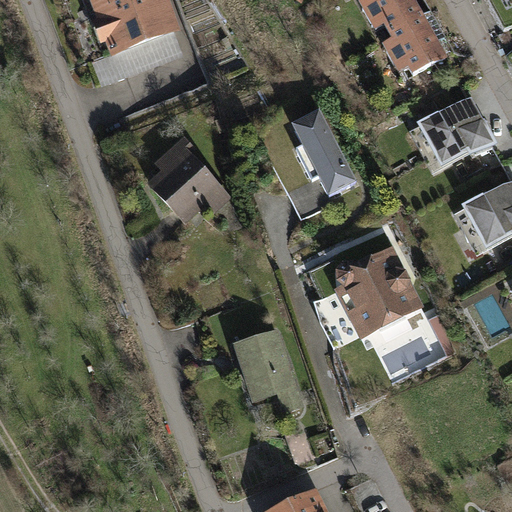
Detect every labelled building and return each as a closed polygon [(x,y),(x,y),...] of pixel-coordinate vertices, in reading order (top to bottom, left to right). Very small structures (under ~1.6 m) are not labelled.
[(174,32),(162,0),(94,0),(115,54),(174,32)] [(370,0),(390,34),(421,16),(412,0),(370,0)] [(445,38),(430,12),(421,16),(390,34),(414,76),(445,59),(437,43),(445,38)] [(432,123),(415,133),(435,169),(472,148),(474,153),(492,143),(469,103),(456,110),(454,106),(430,120),(432,123)] [(355,184),(318,114),(292,128),(303,148),(296,151),(312,182),(319,178),(330,197),(355,184)] [(193,150),(185,142),(158,167),(166,175),(151,188),(184,223),(219,191),(187,156),(193,150)] [(477,205),(459,215),(479,251),(511,232),(511,185),(501,192),(499,187),(475,201),(477,205)] [(369,332),(415,308),(406,289),(408,282),(393,254),(359,271),(353,266),(344,267),(339,273),(340,282),(347,287),(369,332)] [(276,335),(237,347),(255,402),(294,389),(276,335)] [(320,511),(313,497),(281,511),(320,511)]
